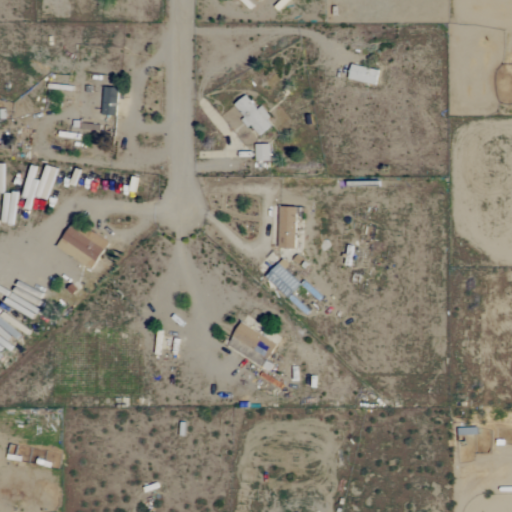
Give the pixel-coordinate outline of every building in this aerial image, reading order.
[(349,78),(376,85),(379,72),(353,65),(349,78)] [(119,88),(104,87),(102,115),(117,116),(119,88)] [(271,127),(266,120),(270,117),(262,107),(258,110),(247,96),(235,105),(245,118),(245,119),(259,137),(271,127)] [(270,144),(256,145),(256,161),(271,161),(270,144)] [(296,249),(297,208),(280,207),(279,248),(296,249)] [(57,247),(91,270),(108,244),(95,236),(92,239),(72,225),(57,247)] [(289,266),(284,261),(267,276),(287,299),(301,286),(286,269),(289,266)] [(276,344),(241,323),(233,337),(268,358),(276,344)]
